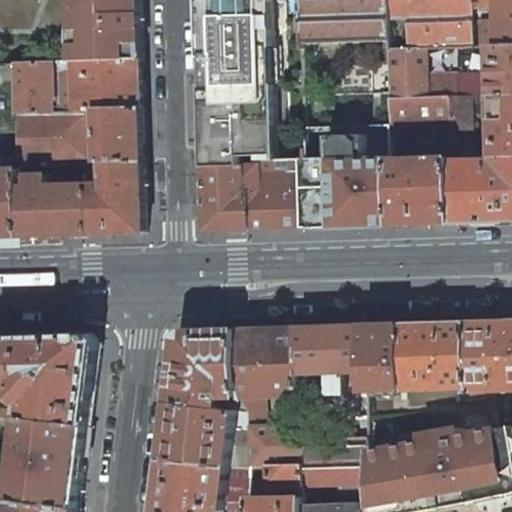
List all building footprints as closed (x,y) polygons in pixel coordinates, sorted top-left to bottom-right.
[(75,0),(76,61),(80,62),(144,60),(142,0),(75,0)] [(202,0),(207,168),(244,167),(244,156),(260,156),(260,161),(281,160),(276,0),(202,0)] [(390,0),(303,0),(305,45),(392,43),(390,0)] [(494,46),(511,45),(511,0),(390,0),(392,43),(392,51),(475,47),(474,8),(485,8),(491,8),(501,7),(502,18),(491,19),(491,25),(482,24),(482,47),(494,46)] [(475,47),(392,51),(394,99),(454,98),(473,97),(495,96),(511,95),(511,45),(494,46),(495,59),(488,59),(489,76),(479,76),(485,86),(477,86),(476,78),(476,71),(475,47)] [(80,68),(75,68),(75,73),(80,73),(81,111),(145,109),(144,60),(80,62),(80,68)] [(19,65),(0,62),(0,80),(20,80),(19,65)] [(53,63),(19,65),(20,80),(20,113),(54,112),(53,63)] [(331,68),(332,95),(374,94),(374,67),(331,68)] [(498,154),(503,158),(503,164),(496,165),(493,161),(487,159),(456,160),(457,223),(511,221),(511,95),(495,96),(496,147),(498,154)] [(473,97),(454,98),(455,129),(473,128),(473,97)] [(454,98),(394,99),(394,125),(395,130),(455,129),(454,98)] [(94,184),(96,235),(149,233),(145,109),(81,111),(54,112),(20,113),(21,143),(22,162),(22,166),(82,164),(83,185),(94,184)] [(308,164),(309,228),(397,225),(395,159),(395,130),(394,125),(306,128),(308,159),(308,164)] [(21,143),(8,144),(9,162),(22,162),(21,143)] [(418,158),(395,159),(397,225),(457,223),(456,160),(455,157),(434,157),(434,153),(429,153),(430,158),(422,158),(422,153),(417,153),(418,158)] [(0,237),(23,237),(22,187),(22,170),(1,170),(1,159),(0,158),(0,237)] [(244,167),(207,168),(209,231),(309,228),(308,164),(260,166),(260,168),(256,165),(251,166),(251,161),(246,161),(246,167),(244,167)] [(22,187),(23,237),(62,236),(96,235),(94,184),(83,185),(55,186),(55,175),(33,175),(33,168),(29,168),(30,187),(22,187)] [(473,387),(473,392),(511,390),(511,320),(471,322),(473,387)] [(471,322),(408,324),(410,389),(473,387),(471,322)] [(410,389),(408,324),(368,325),(370,371),(370,390),(410,389)] [(368,325),(301,327),(303,394),(338,393),(337,372),(370,371),(368,325)] [(301,327),(241,329),(248,397),(289,396),(289,420),(303,419),(303,394),(301,327)] [(248,397),(241,329),(189,331),(183,336),(175,402),(240,411),(235,397),(248,397)] [(95,334),(0,335),(0,394),(20,394),(29,403),(26,417),(92,426),(102,342),(95,334)] [(168,457),(253,468),(253,465),(252,427),(252,412),(241,411),(240,411),(175,402),(168,457)] [(266,408),(251,408),(252,412),(252,427),(253,465),(271,465),(305,465),(306,485),(341,484),(343,505),(306,506),(306,511),(372,511),(372,452),(372,438),(354,438),(304,440),(304,426),(269,427),(269,416),(266,416),(266,408)] [(26,417),(24,420),(15,498),(81,508),(92,426),(26,417)] [(371,419),(353,419),(354,438),(372,438),(371,419)] [(427,442),(372,452),(372,511),(420,511),(469,503),(488,499),(485,490),(496,487),(498,497),(511,494),(511,425),(467,434),(466,427),(426,435),(427,442)] [(161,511),(254,511),(254,498),(253,468),(168,457),(161,511)] [(306,487),(306,485),(305,465),(271,465),(272,488),(306,487)] [(0,511),(80,511),(81,508),(15,498),(0,495),(0,511)] [(306,497),(254,498),(254,511),(306,511),(306,506),(306,497)]
